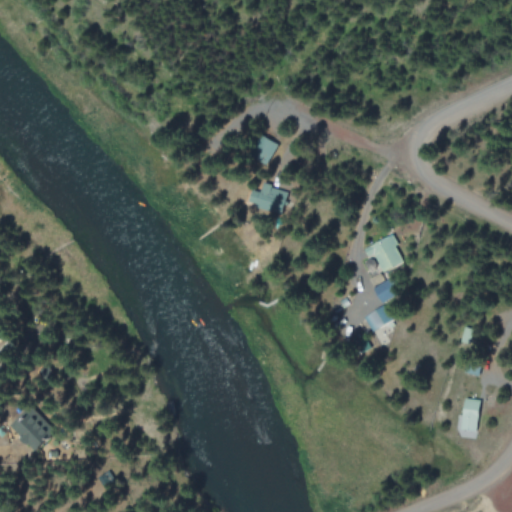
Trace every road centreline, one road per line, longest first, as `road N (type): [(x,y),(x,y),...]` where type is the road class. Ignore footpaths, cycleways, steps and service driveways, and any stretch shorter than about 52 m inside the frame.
road 1 (residential): [(511,214),(399,154),(286,112)]
road 2 (residential): [(399,154),(511,81)]
